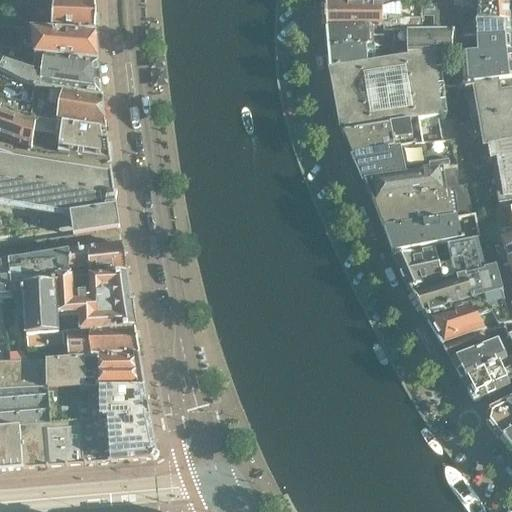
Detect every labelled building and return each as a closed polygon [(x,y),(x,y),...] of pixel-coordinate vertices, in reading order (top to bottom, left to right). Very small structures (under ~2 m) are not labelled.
[(30,30),(94,34),(94,25),(99,25),(99,19),(100,19),(100,7),(94,7),(93,4),(94,4),(93,0),(26,0),(25,30),(30,30)] [(361,3),(327,2),(327,30),(372,29),(372,30),(382,29),(383,33),(395,32),(404,32),(404,34),(406,34),(406,33),(421,33),(421,21),(401,21),(401,6),(394,5),(394,0),(381,0),(382,3),(361,3)] [(509,24),(507,3),(493,2),(489,2),(479,1),(477,1),(453,1),(452,23),(475,23),(509,24)] [(475,23),(476,31),(462,31),(462,39),(476,39),(509,37),(509,33),(510,33),(509,24),(475,23)] [(30,30),(25,30),(5,27),(0,24),(0,47),(6,49),(33,57),(34,58),(44,59),(98,66),(95,36),(94,35),(94,34),(30,30)] [(372,29),(327,30),(328,51),(344,49),(344,46),(356,46),(356,49),(371,47),(374,46),(395,41),(395,32),(383,33),(382,29),(372,30),(372,29)] [(406,34),(406,40),(407,59),(435,55),(435,56),(451,56),(451,32),(421,33),(406,33),(406,34)] [(510,52),(510,37),(509,37),(476,39),(477,54),(510,52)] [(328,51),(330,71),(407,59),(406,40),(395,41),(395,45),(371,51),(371,47),(356,49),(356,46),(344,46),(344,49),(328,51)] [(0,75),(29,90),(58,94),(58,93),(63,93),(76,95),(76,96),(102,100),(98,66),(44,59),(34,58),(33,57),(6,49),(0,47),(0,75)] [(511,79),(511,62),(510,52),(477,54),(459,55),(462,85),(499,81),(511,79)] [(435,55),(407,59),(330,71),(338,115),(339,115),(341,124),(340,124),(342,135),(390,127),(441,117),(435,56),(435,55)] [(36,122),(57,124),(57,126),(62,126),(62,125),(64,126),(78,129),(78,128),(101,131),(106,131),(102,100),(76,96),(76,95),(63,93),(58,93),(58,94),(29,90),(0,75),(0,108),(13,115),(36,119),(36,122)] [(511,79),(499,81),(501,94),(511,92),(511,79)] [(511,141),(511,92),(501,94),(499,81),(462,85),(464,94),(480,94),(487,146),(511,141)] [(0,108),(0,139),(30,150),(34,132),(36,122),(36,119),(13,115),(0,108)] [(390,127),(342,135),(353,158),(394,150),(416,148),(431,146),(444,146),(441,117),(390,127)] [(59,150),(58,155),(109,162),(106,131),(101,131),(78,128),(78,129),(64,126),(62,125),(62,126),(57,126),(57,124),(36,122),(34,132),(61,137),(59,150)] [(511,141),(487,146),(489,161),(496,160),(502,195),(496,196),(498,206),(498,211),(499,211),(503,233),(511,231),(511,141)] [(394,150),(353,158),(363,182),(443,170),(444,170),(455,168),(458,169),(455,149),(445,149),(434,149),(431,149),(417,150),(416,148),(394,150)] [(471,151),(462,152),(464,164),(473,162),(471,151)] [(26,161),(0,152),(0,203),(70,216),(70,221),(73,238),(119,232),(115,203),(116,195),(114,196),(111,176),(26,161)] [(443,170),(363,182),(373,205),(446,193),(443,170)] [(456,192),(457,199),(469,196),(468,190),(456,192)] [(449,193),(446,193),(373,205),(374,206),(380,224),(381,226),(383,230),(421,224),(453,219),(449,193)] [(470,203),(469,196),(457,199),(458,205),(470,203)] [(470,203),(458,205),(459,211),(471,209),(470,203)] [(472,216),(471,209),(459,211),(460,218),(472,216)] [(482,214),(474,216),(478,237),(487,235),(482,214)] [(383,230),(382,230),(392,256),(417,250),(464,242),(463,239),(461,239),(457,219),(453,219),(421,224),(383,230)] [(492,245),(501,242),(511,280),(511,308),(511,309),(511,313),(511,231),(503,233),(490,236),(492,245)] [(451,266),(455,282),(465,279),(483,274),(483,272),(485,272),(477,242),(446,249),(451,266)] [(125,275),(122,246),(88,251),(89,269),(89,278),(125,275)] [(89,269),(88,251),(69,254),(69,271),(89,269)] [(435,251),(394,260),(409,292),(410,292),(410,293),(424,289),(455,282),(451,266),(439,269),(435,251)] [(69,254),(9,262),(13,296),(22,295),(22,288),(52,286),(55,285),(55,283),(55,278),(69,277),(69,271),(69,254)] [(1,264),(0,263),(0,301),(13,300),(13,296),(9,262),(0,263),(1,264)] [(424,289),(410,293),(412,297),(424,318),(424,317),(426,321),(453,314),(451,308),(471,303),(502,295),(495,271),(483,274),(465,279),(455,282),(424,289)] [(55,278),(55,283),(55,285),(56,285),(58,318),(79,317),(79,335),(90,334),(135,331),(132,312),(132,311),(130,300),(129,299),(126,277),(125,275),(89,278),(90,294),(73,295),(73,279),(69,277),(55,278)] [(22,288),(22,295),(25,338),(27,339),(60,336),(59,334),(58,318),(56,285),(55,285),(52,286),(22,288)] [(453,314),(426,321),(442,348),(502,329),(509,326),(502,295),(471,303),(451,308),(453,314)] [(487,349),(451,363),(466,393),(467,392),(473,403),(480,400),(480,401),(511,385),(511,325),(509,326),(502,329),(507,340),(487,349)] [(502,329),(442,348),(451,363),(487,349),(507,340),(502,329)] [(79,335),(60,336),(27,339),(27,349),(67,346),(67,359),(91,359),(97,359),(97,358),(139,356),(135,331),(90,334),(79,335)] [(26,353),(8,354),(9,363),(27,362),(26,353)] [(97,358),(97,359),(99,377),(95,377),(95,374),(85,375),(85,360),(43,362),(0,363),(0,389),(47,390),(144,388),(143,379),(142,378),(139,356),(97,358)] [(149,418),(144,388),(47,390),(50,420),(79,418),(79,423),(149,418)] [(0,471),(154,460),(156,457),(149,418),(79,423),(79,418),(50,420),(47,390),(0,392),(0,471)] [(511,404),(491,414),(490,423),(490,424),(490,425),(491,425),(500,436),(501,437),(511,430),(511,404)] [(511,430),(501,437),(511,451),(511,430)]
